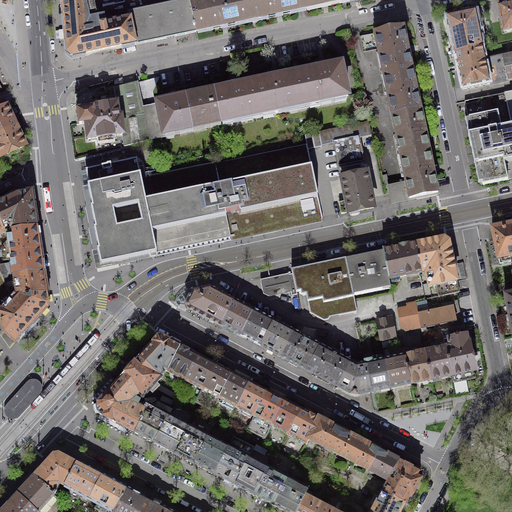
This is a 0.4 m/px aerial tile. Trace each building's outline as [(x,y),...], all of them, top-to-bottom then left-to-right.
[(128,13),(188,0),(71,0),(66,1),(63,2),(66,30),(68,54),(72,57),(114,48),(134,44),(128,13)] [(191,3),(190,0),(188,0),(128,13),(134,44),(182,34),(196,31),(190,3),(191,3)] [(224,25),(251,19),(247,0),(204,0),(191,3),(190,3),(196,31),(224,25)] [(304,0),(247,0),(251,19),(279,14),(302,9),(306,8),(304,0)] [(511,4),(500,8),(504,31),(511,29),(511,4)] [(455,54),(483,48),(475,13),(447,18),(451,36),(455,54)] [(384,75),(412,69),(409,54),(409,51),(408,47),(407,47),(403,27),(375,33),(375,34),(360,37),(363,53),(379,50),(384,75)] [(483,48),(455,54),(458,68),(462,90),(511,79),(511,54),(488,60),(489,62),(486,63),(483,48)] [(320,70),(301,74),(304,90),(306,90),(309,104),(346,96),(348,96),(341,66),(327,69),(326,63),(323,64),(319,64),(320,70)] [(412,69),(384,75),(391,108),(392,107),(394,116),(420,110),(417,92),(416,88),(416,85),(415,85),(412,69)] [(304,90),(301,74),(281,78),(280,73),(277,73),(273,74),(274,80),(255,84),(258,100),(259,100),(262,114),(309,104),(306,90),(304,90)] [(258,100),(255,84),(241,87),(240,81),(237,82),(233,82),(234,88),(214,92),(221,122),(262,114),(259,100),(258,100)] [(104,88),(75,96),(76,99),(77,110),(79,122),(79,125),(86,124),(88,140),(97,138),(98,144),(115,142),(114,136),(122,135),(123,138),(124,147),(150,141),(149,137),(143,107),(138,83),(105,91),(104,88)] [(221,122),(214,92),(214,93),(191,97),(186,98),(193,128),(221,122)] [(511,178),(511,127),(505,93),(465,102),(468,119),(469,119),(473,135),(469,135),(471,146),(475,145),(476,151),(483,185),(511,178)] [(193,128),(186,98),(164,103),(143,107),(149,137),(193,128)] [(16,126),(7,107),(0,110),(0,154),(1,157),(25,146),(16,126)] [(424,129),(420,110),(394,116),(396,125),(395,125),(401,157),(429,151),(426,136),(425,132),(425,129),(424,129)] [(334,142),(339,166),(364,161),(361,149),(359,137),(364,136),(364,137),(371,136),(368,122),(305,135),(307,145),(308,149),(322,146),(321,145),(334,142)] [(215,163),(230,238),(237,236),(238,236),(239,235),(239,234),(240,234),(240,233),(240,232),(238,226),(243,226),(247,225),(249,234),(322,219),(308,149),(307,145),(215,164),(215,163)] [(432,166),(429,151),(401,157),(406,182),(389,186),(392,200),(393,202),(401,201),(410,199),(424,196),(438,193),(434,173),(434,170),(433,166),(432,166)] [(129,259),(156,254),(138,168),(139,168),(137,159),(111,165),(111,164),(107,165),(86,170),(89,186),(88,186),(92,208),(91,208),(95,229),(94,229),(96,239),(98,250),(97,250),(100,266),(118,262),(119,265),(130,262),(129,259)] [(143,167),(139,168),(138,168),(156,254),(192,246),(230,238),(215,163),(146,178),(143,167)] [(342,179),(346,201),(339,203),(341,214),(349,213),(355,212),(374,208),(371,195),(371,191),(370,187),(369,187),(367,174),(342,179)] [(12,232),(37,228),(34,210),(32,192),(16,194),(0,202),(0,223),(4,232),(5,232),(12,232)] [(511,255),(511,224),(510,225),(497,228),(492,229),(498,259),(499,259),(500,264),(511,262),(510,256),(511,255)] [(42,264),(37,228),(12,232),(12,235),(13,238),(8,239),(9,244),(4,245),(2,249),(4,258),(8,257),(8,258),(11,257),(12,264),(14,276),(43,272),(42,264)] [(420,273),(421,273),(423,269),(422,267),(425,266),(429,287),(437,286),(439,297),(459,292),(457,282),(453,262),(449,243),(446,241),(443,239),(417,245),(422,269),(420,273)] [(389,279),(420,273),(422,269),(417,245),(412,246),(407,247),(407,246),(403,247),(399,248),(399,249),(383,252),(390,288),(391,288),(389,279)] [(362,256),(346,259),(353,296),(354,296),(390,288),(383,252),(362,256)] [(357,311),(354,296),(353,296),(346,259),(341,260),(306,267),(291,270),(292,274),(296,293),(297,293),(305,291),(310,313),(323,320),(324,320),(325,320),(326,320),(327,320),(328,319),(328,318),(329,318),(330,317),(357,311)] [(46,290),(43,272),(14,276),(12,264),(0,265),(0,270),(12,295),(15,294),(20,297),(47,293),(46,290)] [(0,322),(5,333),(15,342),(29,327),(44,311),(47,307),(48,303),(47,293),(20,297),(15,294),(12,295),(0,270),(0,322)] [(291,292),(292,296),(297,294),(297,293),(296,293),(292,274),(286,276),(287,284),(289,292),(291,292)] [(268,297),(291,292),(288,276),(262,281),(264,295),(268,297)] [(220,326),(233,300),(218,292),(213,289),(210,288),(193,291),(187,304),(188,306),(188,309),(220,326)] [(241,336),(254,311),(251,309),(247,307),(247,308),(233,300),(220,326),(221,326),(237,334),(241,336)] [(418,315),(417,311),(415,302),(407,304),(407,307),(402,308),(397,309),(399,319),(418,315)] [(418,315),(421,328),(421,329),(422,329),(422,328),(456,321),(452,304),(452,302),(440,305),(438,306),(437,308),(438,311),(429,312),(428,308),(421,310),(417,311),(418,315)] [(261,346),(274,321),(260,314),(254,311),(241,336),(244,338),(261,346)] [(413,329),(421,328),(418,315),(399,319),(401,328),(405,331),(413,329)] [(384,321),(376,322),(380,341),(396,338),(392,319),(391,318),(391,317),(390,317),(389,317),(388,317),(383,318),(384,319),(384,321)] [(281,357),(294,332),(287,328),(287,329),(274,321),(261,346),(271,352),(277,355),(281,357)] [(450,346),(425,351),(431,380),(435,379),(451,376),(475,371),(475,370),(474,370),(469,344),(469,342),(468,343),(467,339),(464,326),(447,329),(450,346)] [(307,371),(320,346),(301,336),(301,335),(294,332),(281,357),(284,359),(307,371)] [(138,359),(161,379),(161,378),(161,377),(164,374),(164,371),(164,370),(167,372),(180,347),(159,336),(151,345),(146,351),(138,359)] [(338,387),(351,363),(339,356),(340,355),(333,351),(332,352),(320,346),(307,371),(325,380),(338,387)] [(184,381),(197,356),(189,351),(180,347),(167,372),(184,381)] [(425,351),(405,356),(411,384),(428,381),(431,380),(425,351)] [(197,356),(184,381),(201,390),(194,403),(195,403),(215,365),(207,361),(198,356),(197,356)] [(394,388),(411,384),(405,356),(384,360),(390,388),(390,389),(394,388)] [(161,379),(138,359),(129,369),(121,378),(121,379),(143,399),(144,399),(143,398),(161,379)] [(364,362),(365,364),(371,392),(374,392),(390,388),(384,360),(372,362),(372,360),(364,362)] [(359,395),(371,392),(365,364),(357,366),(351,363),(338,387),(342,389),(350,393),(350,394),(359,395)] [(224,370),(215,365),(195,403),(212,412),(232,374),(224,370)] [(241,379),(232,374),(212,412),(213,412),(217,404),(219,406),(222,401),(237,408),(250,383),(241,379)] [(27,381),(27,382),(6,404),(6,405),(5,406),(5,407),(5,408),(4,408),(4,409),(4,410),(4,411),(4,412),(5,412),(5,413),(5,414),(5,415),(6,415),(6,416),(7,417),(8,417),(8,418),(9,418),(10,418),(10,419),(11,419),(12,419),(13,419),(14,419),(15,419),(16,419),(16,418),(17,418),(18,418),(18,417),(19,417),(20,416),(31,404),(40,394),(40,393),(41,392),(42,391),(42,390),(42,389),(42,388),(42,387),(42,386),(42,385),(41,385),(41,384),(41,383),(40,382),(39,381),(38,380),(37,380),(36,379),(35,379),(34,379),(33,379),(32,379),(31,379),(30,379),(29,380),(28,380),(28,381),(27,381)] [(145,405),(144,399),(143,399),(121,379),(113,387),(107,394),(106,394),(96,405),(97,405),(97,406),(96,407),(96,408),(96,409),(96,410),(96,411),(97,412),(98,413),(99,414),(100,415),(99,415),(115,423),(116,423),(123,427),(135,433),(149,406),(148,406),(145,405)] [(259,388),(250,383),(237,408),(253,417),(247,430),(267,392),(259,388)] [(276,397),(267,392),(247,430),(264,439),(284,401),(276,397)] [(293,406),(284,401),(264,439),(265,440),(272,427),(289,435),(302,410),(301,410),(293,406)] [(145,438),(155,443),(169,416),(149,406),(135,433),(145,438)] [(302,410),(289,435),(306,444),(319,419),(311,415),(302,410)] [(174,454),(189,427),(169,416),(155,443),(165,449),(174,453),(174,454)] [(312,441),(332,452),(343,432),(332,426),(322,421),(319,419),(306,444),(307,445),(309,440),(312,441)] [(184,459),(194,464),(209,437),(189,427),(174,454),(184,459)] [(351,462),(361,441),(353,437),(343,432),(332,452),(351,462)] [(204,469),(214,474),(234,437),(233,437),(228,447),(209,437),(194,464),(195,465),(195,464),(204,469)] [(233,485),(234,485),(254,448),(234,437),(214,474),(224,480),(233,485)] [(369,471),(380,451),(371,447),(361,441),(351,462),(369,471)] [(254,496),(268,468),(249,458),(254,448),(234,485),(244,490),(254,496)] [(389,456),(380,451),(369,471),(388,481),(398,461),(389,456)] [(42,466),(33,475),(54,495),(54,494),(59,484),(64,486),(64,487),(77,462),(58,452),(56,453),(53,453),(42,466)] [(383,492),(404,504),(409,495),(411,496),(421,477),(419,476),(420,472),(413,469),(414,467),(410,464),(405,462),(404,464),(398,461),(388,481),(388,483),(389,485),(385,493),(383,492)] [(80,495),(89,500),(102,475),(98,473),(77,462),(64,487),(71,490),(68,495),(78,499),(80,495)] [(264,500),(274,506),(288,479),(268,468),(254,496),(255,496),(264,500)] [(25,484),(16,493),(36,511),(38,511),(54,495),(33,475),(25,484)] [(105,477),(102,475),(89,500),(98,504),(96,509),(101,511),(105,511),(107,509),(112,511),(113,511),(126,488),(105,477)] [(288,479),(274,506),(283,511),(286,511),(295,511),(308,489),(288,479)] [(139,511),(147,498),(143,497),(126,488),(113,511),(139,511)] [(319,511),(323,506),(305,497),(309,489),(308,489),(295,511),(319,511)] [(372,511),(399,511),(404,504),(383,492),(372,511)] [(9,502),(3,509),(6,511),(36,511),(16,493),(9,502)] [(166,511),(168,509),(150,500),(147,498),(139,511),(166,511)]
